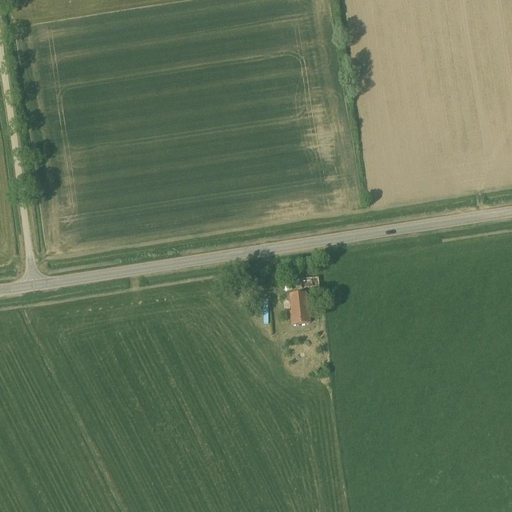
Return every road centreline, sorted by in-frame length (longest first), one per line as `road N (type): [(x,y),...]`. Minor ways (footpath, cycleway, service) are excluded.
road 1 (tertiary): [(34,286),(511,213)]
road 2 (unclassified): [(34,286),(0,58)]
